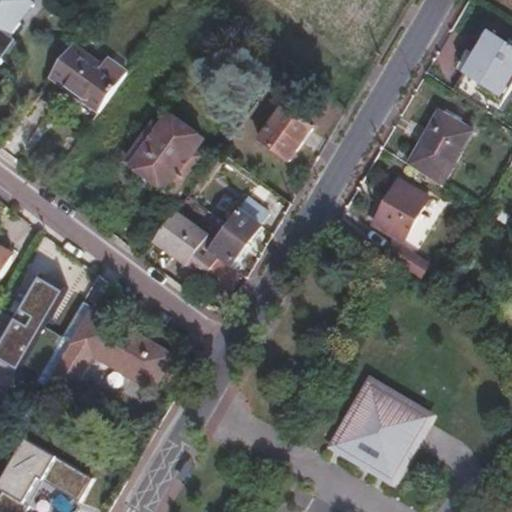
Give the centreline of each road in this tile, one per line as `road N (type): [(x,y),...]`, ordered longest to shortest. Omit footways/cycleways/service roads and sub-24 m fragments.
road 1 (unclassified): [(236,348),(444,0)]
road 2 (residential): [(236,348),(0,178)]
road 3 (unclassified): [(140,511),(236,348)]
